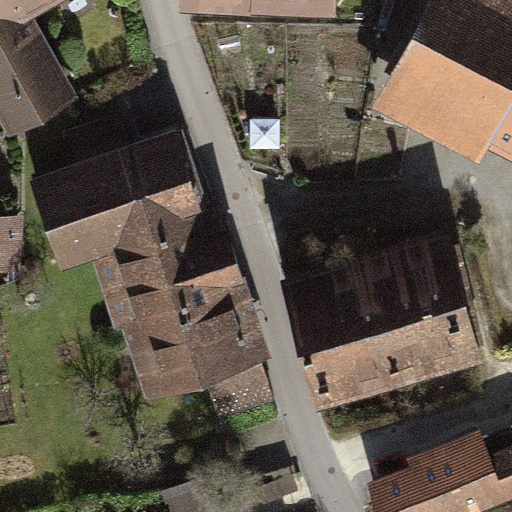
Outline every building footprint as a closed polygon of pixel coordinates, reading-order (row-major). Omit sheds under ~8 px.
[(32,5),(41,0),(0,0),(0,111),(8,127),(79,88),(32,5)] [(490,135),(511,147),(511,0),(421,0),(371,96),(480,153),(490,135)] [(263,349),(271,347),(224,204),(210,208),(181,120),(176,122),(174,116),(115,135),(108,114),(68,128),(75,149),(27,165),(60,255),(90,245),(114,320),(122,318),(145,388),(204,365),(263,349)] [(0,264),(22,266),(26,210),(0,208),(0,264)] [(280,263),(315,397),(483,352),(449,216),(280,263)] [(385,232),(382,222),(350,231),(353,241),(385,232)] [(263,349),(204,365),(219,411),(277,397),(263,349)] [(410,454),(366,470),(379,511),(458,511),(511,491),(511,422),(486,433),(480,418),(407,446),(410,454)] [(226,465),(163,483),(171,511),(198,511),(237,501),(226,465)]
